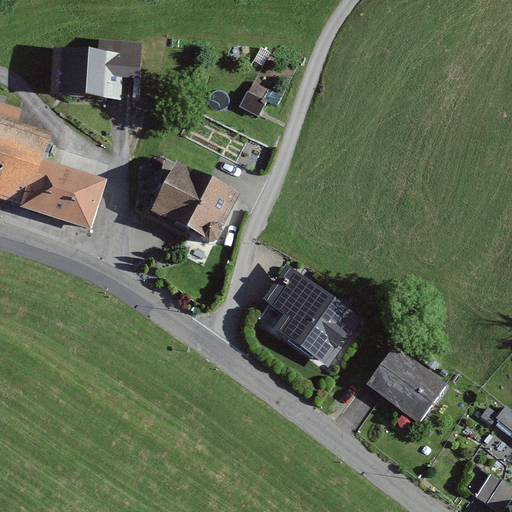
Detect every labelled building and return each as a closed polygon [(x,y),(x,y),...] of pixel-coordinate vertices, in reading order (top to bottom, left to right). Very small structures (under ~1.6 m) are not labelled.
[(99,60),(54,57),(51,103),(123,108),(124,85),(140,86),(142,47),(100,44),(99,60)] [(248,94),(240,111),(259,120),(267,103),(248,94)] [(0,201),(25,210),(39,166),(49,135),(18,125),(22,112),(0,105),(0,201)] [(108,190),(39,166),(25,210),(23,213),(92,237),(108,190)] [(175,171),(151,221),(201,245),(201,247),(209,251),(219,248),(223,238),(221,233),(224,232),(239,201),(175,171)] [(287,271),(263,304),(269,309),(259,323),(328,374),(363,327),(287,271)] [(395,355),(369,394),(425,431),(450,392),(395,355)] [(511,412),(507,409),(496,423),(511,434),(511,440),(511,441),(511,412)] [(504,511),(511,500),(511,488),(504,484),(502,486),(490,479),(477,501),(487,507),(486,508),(492,511),(504,511)]
